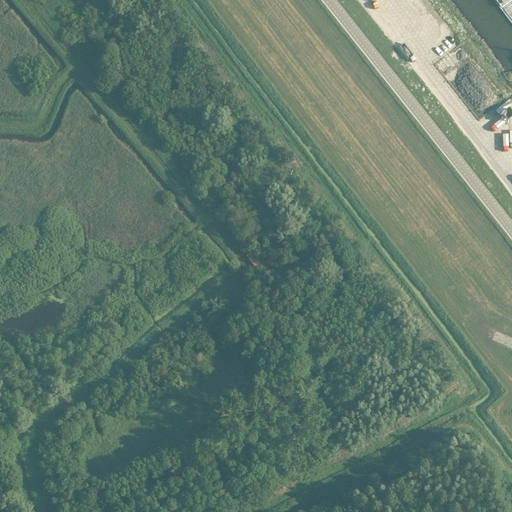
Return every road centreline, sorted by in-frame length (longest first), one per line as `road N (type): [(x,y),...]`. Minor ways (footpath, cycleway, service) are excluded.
road 1 (track): [(240,511),(202,414),(239,280),(235,255),(22,0)]
road 2 (track): [(45,511),(26,450),(34,431),(225,280)]
road 3 (unclassified): [(330,0),(511,228)]
